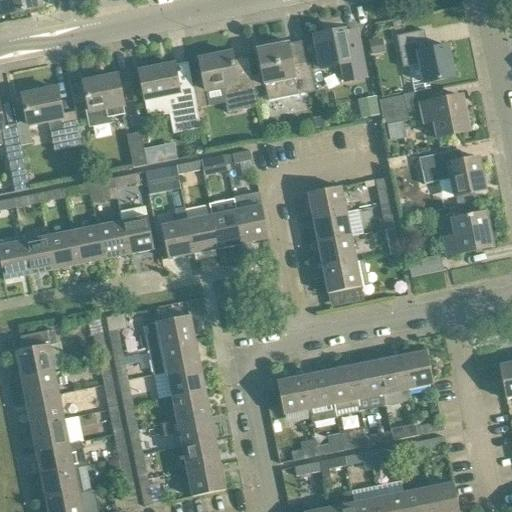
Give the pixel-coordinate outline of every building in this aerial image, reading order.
[(0,0),(0,3),(2,16),(43,8),(41,0),(0,0)] [(365,77),(363,65),(360,50),(348,52),(344,31),(314,36),(319,58),(320,69),(341,65),(345,81),(365,77)] [(424,31),(396,36),(400,56),(403,68),(408,67),(424,63),(428,83),(454,77),(447,46),(428,50),(424,31)] [(315,92),(309,62),(308,62),(309,66),(293,69),(287,42),(286,42),(286,44),(259,49),(258,48),(257,48),(268,101),(315,92)] [(258,107),(255,95),(251,76),(237,79),(232,53),(199,60),(203,79),(192,81),(197,109),(208,107),(205,91),(222,88),(227,113),(258,107)] [(197,109),(192,81),(178,84),(174,65),(139,72),(148,117),(172,113),(176,132),(201,127),(197,109)] [(125,115),(121,96),(117,76),(84,83),(90,112),(88,113),(91,127),(114,123),(113,117),(125,115)] [(63,124),(56,88),(38,92),(37,87),(24,90),(25,95),(22,95),(29,126),(48,122),(54,151),(82,146),(77,121),(63,124)] [(410,120),(407,109),(404,96),(379,101),(382,118),(389,125),(410,120)] [(437,138),(449,136),(469,132),(461,96),(421,105),(424,124),(434,122),(437,138)] [(121,170),(132,168),(132,169),(146,166),(140,133),(126,136),(130,158),(119,160),(121,170)] [(227,166),(252,160),(251,151),(225,156),(227,166)] [(455,197),(465,194),(485,190),(478,158),(452,163),(449,152),(419,158),(424,184),(451,179),(455,197)] [(23,156),(8,159),(14,193),(29,190),(23,156)] [(202,171),(227,166),(225,156),(200,161),(202,171)] [(177,176),(202,171),(200,161),(175,167),(177,176)] [(153,181),(177,176),(175,167),(151,171),(153,181)] [(114,179),(116,188),(140,183),(138,174),(114,179)] [(104,190),(116,188),(114,179),(89,184),(93,203),(106,200),(104,190)] [(389,204),(388,197),(384,179),(375,181),(379,199),(380,206),(389,204)] [(92,203),(93,203),(89,184),(64,189),(66,198),(90,193),(92,203)] [(313,219),(346,213),(341,187),(308,194),(313,219)] [(41,203),(66,198),(64,189),(40,194),(41,203)] [(16,208),(41,203),(40,194),(14,199),(16,208)] [(0,211),(16,208),(14,199),(0,201),(0,211)] [(243,244),(236,211),(234,199),(209,204),(212,216),(211,216),(218,249),(243,244)] [(394,229),(391,211),(389,204),(380,206),(385,231),(394,229)] [(154,250),(147,217),(145,206),(119,211),(122,222),(128,255),(154,250)] [(243,244),(268,239),(262,206),(236,211),(243,244)] [(318,244),(351,237),(346,213),(313,219),(318,244)] [(455,237),(448,238),(444,239),(447,256),(492,247),(485,214),(471,217),(471,215),(467,216),(467,217),(452,220),(455,237)] [(194,254),(218,249),(211,216),(187,221),(194,254)] [(168,260),(194,254),(187,221),(161,226),(168,260)] [(104,260),(128,255),(122,222),(97,227),(104,260)] [(79,266),(104,260),(97,227),(72,232),(79,266)] [(399,253),(398,247),(394,229),(385,231),(390,255),(399,253)] [(54,271),(79,266),(72,232),(48,237),(54,271)] [(30,275),(54,271),(48,237),(23,242),(30,275)] [(323,269),(356,262),(351,237),(318,244),(323,269)] [(0,260),(4,281),(30,275),(23,242),(0,246),(0,260)] [(408,262),(411,278),(443,271),(440,256),(408,262)] [(348,290),(362,288),(356,262),(323,269),(328,294),(348,290)] [(350,302),(364,299),(362,288),(348,290),(350,302)] [(122,356),(117,332),(123,331),(120,316),(106,318),(109,333),(108,333),(114,358),(122,356)] [(149,351),(195,342),(190,316),(147,325),(149,335),(145,335),(149,351)] [(108,359),(104,342),(99,319),(87,322),(90,336),(93,335),(99,361),(108,359)] [(61,343),(57,344),(54,330),(21,337),(23,350),(15,352),(21,377),(54,370),(66,368),(61,343)] [(167,373),(200,367),(195,342),(149,351),(153,375),(167,372),(167,373)] [(433,385),(432,381),(427,352),(401,357),(407,389),(408,390),(433,385)] [(119,383),(128,381),(122,356),(114,358),(119,383)] [(410,400),(408,390),(407,389),(401,357),(376,362),(383,395),(385,405),(410,400)] [(113,384),(111,378),(108,359),(99,361),(104,386),(113,384)] [(359,400),(383,395),(376,362),(352,367),(359,400)] [(506,399),(511,397),(511,363),(499,366),(506,399)] [(172,398),(205,391),(200,367),(167,373),(172,398)] [(358,400),(359,400),(352,367),(327,372),(333,405),(335,417),(360,412),(358,400)] [(26,402),(59,395),(54,370),(21,377),(26,402)] [(309,410),(333,405),(327,372),(303,377),(309,410)] [(284,415),(309,410),(303,377),(277,382),(284,415)] [(124,407),(133,406),(128,381),(119,383),(124,407)] [(118,409),(114,391),(113,384),(104,386),(109,411),(118,409)] [(177,422),(210,416),(205,391),(172,398),(177,422)] [(31,427),(64,420),(59,395),(26,402),(31,427)] [(129,432),(138,430),(133,406),(124,407),(129,432)] [(114,435),(123,433),(118,409),(109,411),(114,435)] [(182,447),(215,440),(210,416),(177,422),(182,447)] [(36,451),(69,444),(64,420),(31,427),(36,451)] [(391,432),(391,433),(388,422),(377,424),(379,435),(367,437),(368,446),(393,441),(391,432)] [(417,437),(443,431),(441,422),(416,428),(417,437)] [(393,441),(417,437),(416,428),(391,432),(393,441)] [(134,457),(143,455),(138,430),(129,432),(134,457)] [(367,437),(354,440),(353,432),(340,434),(342,442),(344,451),(368,446),(367,437)] [(128,458),(124,440),(123,433),(114,435),(119,460),(128,458)] [(420,452),(446,446),(444,437),(419,443),(420,452)] [(187,472),(220,465),(215,440),(182,447),(187,472)] [(319,457),(317,447),(316,448),(315,440),(297,443),(298,451),(291,453),(293,462),(319,457)] [(319,457),(344,451),(342,442),(317,447),(319,457)] [(413,453),(420,452),(419,443),(394,448),(396,456),(398,456),(399,463),(414,460),(413,453)] [(41,476),(74,469),(69,444),(36,451),(41,476)] [(371,461),(396,456),(394,448),(370,452),(371,461)] [(347,466),(371,461),(370,452),(345,457),(347,466)] [(139,481),(148,480),(143,455),(134,457),(139,481)] [(329,470),(347,466),(345,457),(320,462),(322,471),(321,471),(323,480),(331,478),(329,470)] [(124,484),(133,483),(128,458),(119,460),(124,484)] [(296,477),(321,471),(322,471),(320,462),(294,468),(296,477)] [(192,497),(226,491),(220,465),(187,472),(192,497)] [(84,470),(75,472),(74,469),(41,476),(46,500),(79,493),(79,491),(88,489),(84,470)] [(144,507),(153,505),(148,480),(139,481),(144,507)] [(138,508),(134,490),(133,483),(124,484),(129,510),(138,508)] [(432,511),(459,511),(453,483),(428,489),(432,511)] [(406,511),(432,511),(428,489),(403,494),(406,511)] [(98,511),(96,500),(94,490),(79,493),(46,500),(48,511),(98,511)] [(381,511),(406,511),(403,494),(378,499),(381,511)] [(355,511),(381,511),(378,499),(354,504),(355,511)]
